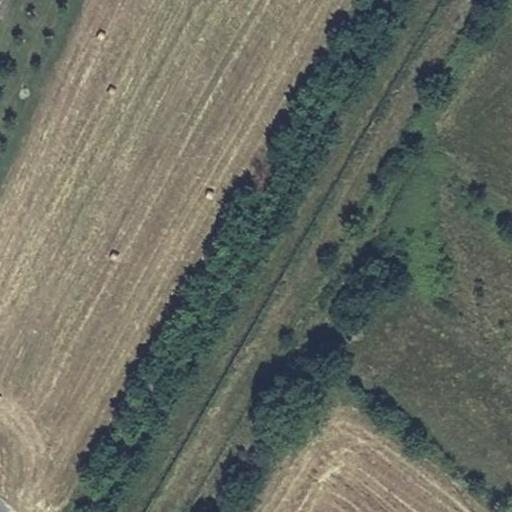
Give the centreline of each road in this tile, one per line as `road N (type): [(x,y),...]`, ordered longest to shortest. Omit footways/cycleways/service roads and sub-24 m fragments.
road 1 (track): [(165,511),(464,0)]
road 2 (track): [(511,22),(421,146),(208,511)]
